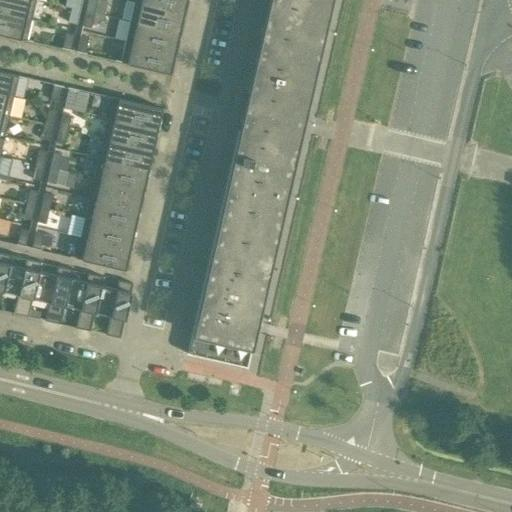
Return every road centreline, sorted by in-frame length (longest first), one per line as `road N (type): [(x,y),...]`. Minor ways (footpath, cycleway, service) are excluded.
road 1 (unclassified): [(448,0),(364,370),(376,409)]
road 2 (residential): [(134,355),(164,341),(188,301),(256,0)]
road 3 (residential): [(209,0),(134,355)]
road 4 (secondary): [(147,420),(206,457),(263,474),(321,480),(363,468)]
road 5 (secondary): [(363,468),(338,448),(273,427),(147,420)]
road 6 (secondary): [(511,505),(363,468)]
road 7 (residential): [(134,355),(0,324)]
road 8 (secondary): [(121,414),(0,383)]
